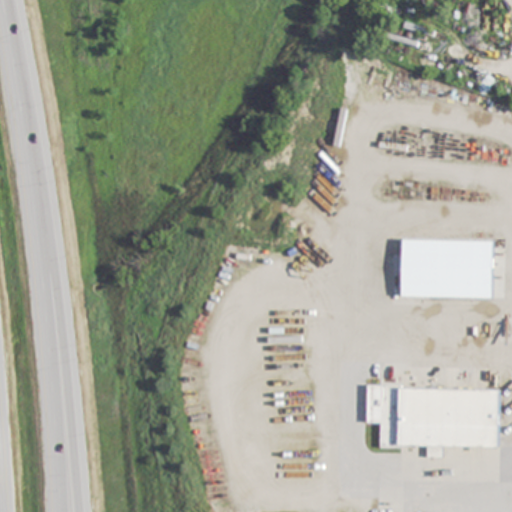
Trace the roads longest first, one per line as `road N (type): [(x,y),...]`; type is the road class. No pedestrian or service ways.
road 1 (motorway): [(83,511),(57,225),(23,71)]
road 2 (motorway): [(58,511),(23,71)]
